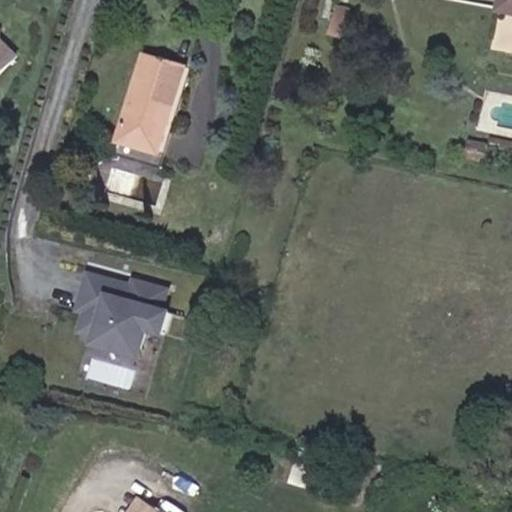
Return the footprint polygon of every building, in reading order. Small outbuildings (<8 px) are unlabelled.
[(348,13),(342,44),(358,46),(364,15),(348,13)] [(0,75),(20,57),(3,40),(3,32),(0,31),(0,75)] [(194,65),(155,54),(128,140),(170,153),(194,65)] [(492,151),(475,149),(473,164),(491,167),(492,151)] [(159,199),(162,176),(113,169),(110,193),(159,199)] [(167,336),(178,287),(87,267),(77,310),(83,311),(76,340),(146,355),(151,333),(167,336)] [(134,511),(150,511),(156,503),(146,496),(134,511)] [(168,511),(156,503),(150,511),(168,511)]
